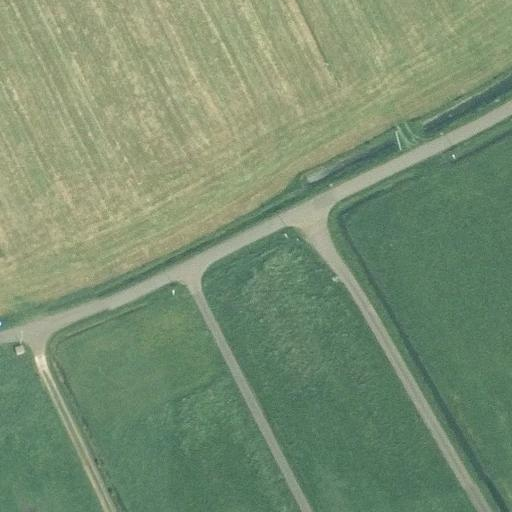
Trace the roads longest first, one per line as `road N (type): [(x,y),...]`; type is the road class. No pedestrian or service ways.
road 1 (unclassified): [(0,339),(131,292),(511,105)]
road 2 (track): [(185,267),(309,511)]
road 3 (track): [(35,329),(43,375),(107,511)]
